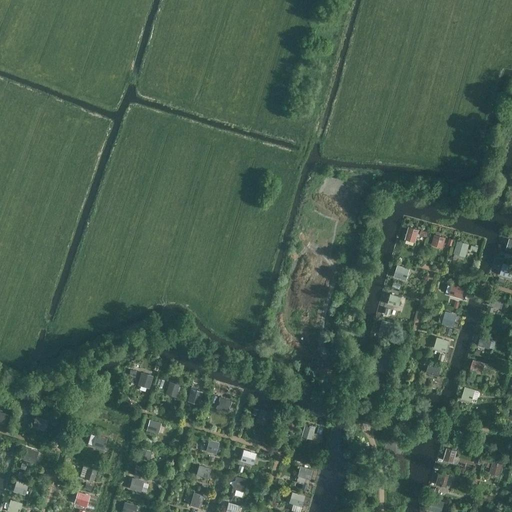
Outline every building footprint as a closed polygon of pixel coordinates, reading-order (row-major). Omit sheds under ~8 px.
[(409,225),(406,239),(417,241),(420,227),(409,225)] [(437,249),(440,239),(429,236),(426,246),(437,249)] [(458,239),(454,252),(466,256),(470,243),(458,239)] [(511,253),(511,241),(504,239),(501,250),(511,253)] [(511,276),(511,264),(504,262),(500,274),(511,276)] [(401,277),(404,267),(393,263),(390,274),(401,277)] [(462,280),(449,277),(446,289),(459,293),(462,280)] [(506,292),(491,288),(489,299),(504,303),(506,292)] [(400,306),(403,296),(391,292),(388,302),(400,306)] [(439,322),(454,326),(458,314),(443,309),(439,322)] [(378,315),(374,328),(385,331),(389,318),(378,315)] [(441,349),(444,338),(433,335),(430,345),(441,349)] [(496,347),(496,338),(480,337),(479,346),(496,347)] [(480,368),(483,357),(472,354),(469,364),(480,368)] [(427,371),(440,375),(443,366),(429,362),(427,371)] [(146,385),(149,375),(138,372),(135,382),(146,385)] [(465,385),(462,397),(478,401),(481,389),(465,385)] [(187,400),(190,390),(179,387),(176,397),(187,400)] [(191,387),(188,400),(200,403),(203,390),(191,387)] [(215,407),(229,411),(232,399),(219,395),(215,407)] [(511,414),(511,403),(504,401),(501,411),(511,414)] [(267,406),(254,402),(249,416),(263,420),(267,406)] [(32,408),(27,423),(40,427),(44,412),(32,408)] [(0,423),(5,425),(8,415),(0,412),(0,423)] [(280,413),(276,426),(287,429),(291,416),(280,413)] [(158,421),(145,418),(140,434),(153,438),(158,421)] [(302,435),(312,438),(317,425),(306,421),(302,435)] [(105,449),(108,437),(96,433),(92,445),(105,449)] [(219,442),(209,439),(205,451),(216,454),(219,442)] [(455,457),(458,446),(446,443),(443,453),(455,457)] [(36,461),(39,449),(27,446),(24,458),(36,461)] [(150,460),(153,450),(141,446),(138,456),(150,460)] [(253,454),(240,449),(235,463),(249,467),(253,454)] [(492,467),(493,459),(487,458),(485,466),(492,467)] [(501,474),(504,463),(493,460),(491,472),(501,474)] [(203,476),(206,466),(195,462),(191,473),(203,476)] [(305,482),(306,477),(311,478),(313,467),(300,464),(297,481),(305,482)] [(88,465),(84,475),(96,480),(100,469),(88,465)] [(25,475),(11,471),(7,485),(20,489),(25,475)] [(438,483),(447,486),(451,473),(442,471),(438,483)] [(124,472),(120,484),(136,489),(139,477),(124,472)] [(232,488),(244,490),(246,478),(234,476),(232,488)] [(78,489),(74,502),(87,507),(92,494),(78,489)] [(295,503),(298,493),(287,489),(284,500),(295,503)] [(187,502),(201,507),(205,494),(190,490),(187,502)] [(7,510),(14,511),(20,511),(23,502),(11,498),(7,510)] [(234,511),(238,502),(224,498),(220,511),(234,511)] [(436,511),(439,502),(428,498),(424,509),(436,511)] [(135,511),(138,504),(125,501),(123,511),(124,511),(123,511),(135,511)]
